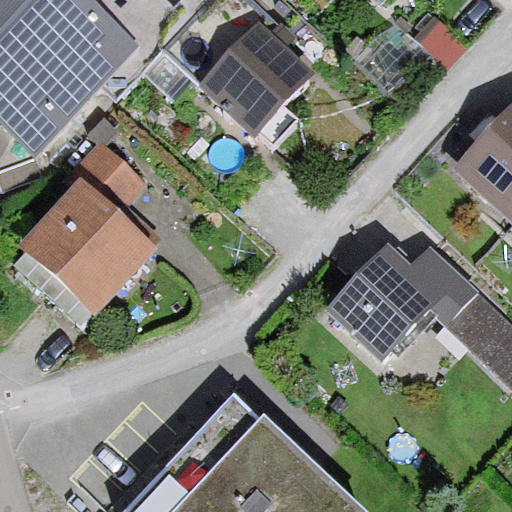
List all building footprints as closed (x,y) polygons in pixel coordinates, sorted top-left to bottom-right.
[(44,0),(0,0),(0,127),(19,144),(101,47),(44,0)] [(432,73),(452,51),(434,35),(414,56),(432,73)] [(241,43),(196,96),(247,138),(291,85),(241,43)] [(511,229),(511,113),(510,111),(452,173),(511,229)] [(96,163),(18,257),(92,318),(134,268),(91,233),(128,189),(96,163)] [(439,275),(375,339),(440,403),(503,338),(439,275)] [(341,511),(222,406),(127,511),(341,511)]
